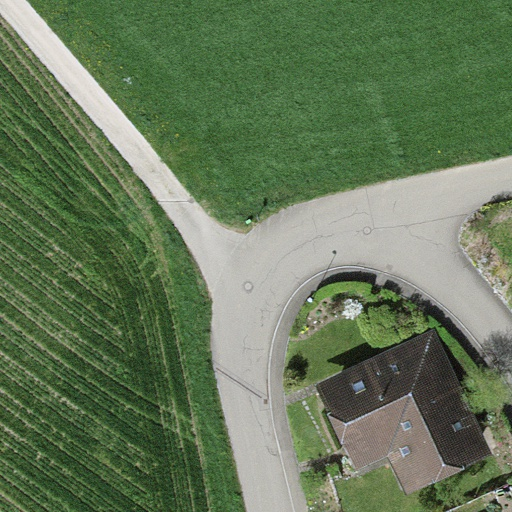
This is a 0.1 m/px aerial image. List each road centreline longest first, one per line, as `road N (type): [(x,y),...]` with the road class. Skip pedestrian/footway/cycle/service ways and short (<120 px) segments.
road 1 (track): [(263,289),(195,234),(0,4)]
road 2 (residential): [(267,511),(241,345),(263,289),(319,262),(407,246)]
road 3 (residential): [(407,246),(511,368)]
road 4 (residential): [(407,246),(431,201),(511,183)]
